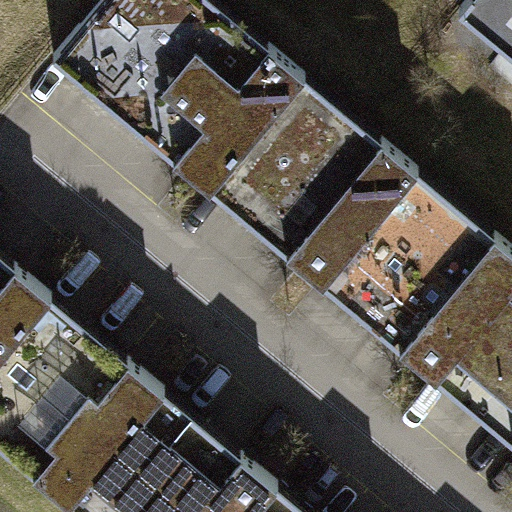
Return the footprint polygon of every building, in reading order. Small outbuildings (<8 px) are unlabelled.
[(279,37),(234,0),(104,0),(61,51),(184,152),(279,37)] [(511,0),(475,0),(456,23),(511,69),(511,0)] [(394,131),(279,37),(184,152),(298,247),(394,131)] [(394,131),(298,247),(412,341),(508,226),(394,131)] [(511,229),(508,226),(412,341),(511,423),(511,229)] [(0,351),(51,291),(0,248),(0,351)] [(0,441),(69,499),(164,385),(51,291),(0,351),(0,441)] [(85,511),(248,511),(277,478),(164,385),(69,499),(85,511)] [(318,511),(277,478),(248,511),(318,511)]
